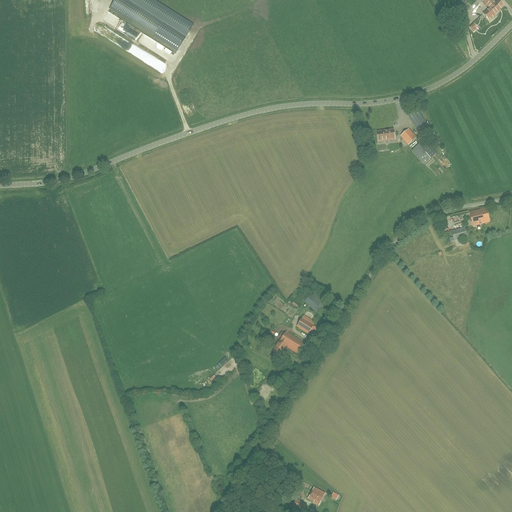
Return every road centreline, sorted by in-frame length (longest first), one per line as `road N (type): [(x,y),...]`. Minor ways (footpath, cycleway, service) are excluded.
road 1 (unclassified): [(0,188),(74,178),(236,115),(412,96),(449,78),(511,23)]
road 2 (unclassified): [(215,511),(396,239),(451,209),(511,198)]
